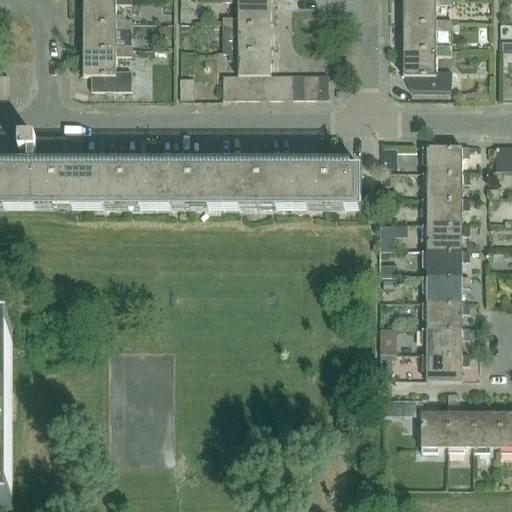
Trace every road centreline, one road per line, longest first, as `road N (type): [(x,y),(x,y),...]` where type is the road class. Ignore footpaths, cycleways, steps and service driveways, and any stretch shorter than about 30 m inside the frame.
road 1 (residential): [(45,126),(366,126)]
road 2 (residential): [(366,126),(511,126)]
road 3 (residential): [(366,126),(365,0)]
road 4 (residential): [(45,126),(45,0)]
